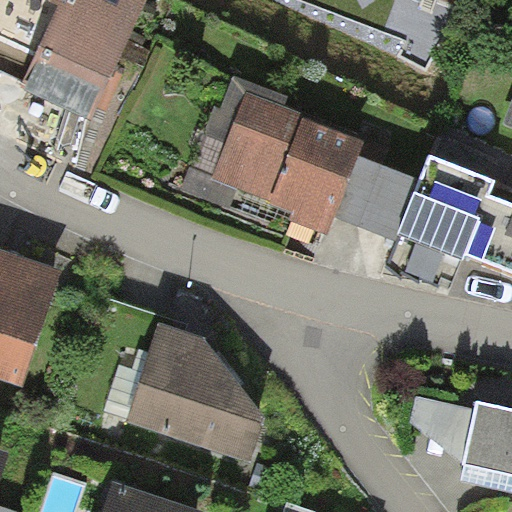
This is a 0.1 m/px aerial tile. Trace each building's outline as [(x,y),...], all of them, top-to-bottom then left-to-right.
[(90,82),(129,0),(51,0),(27,52),(90,82)] [(385,0),(416,12),(420,0),(385,0)] [(360,159),(365,146),(248,100),(215,181),(269,202),(267,207),(291,216),(288,223),(328,239),(337,218),(360,159)] [(511,275),(511,207),(490,198),(496,184),(429,157),(419,182),(397,237),(449,258),(464,264),(466,257),(511,275)] [(397,237),(419,182),(360,159),(337,218),(395,241),(397,237)] [(61,273),(0,253),(0,380),(23,388),(61,273)] [(206,343),(160,328),(128,426),(251,466),(264,424),(206,343)] [(477,410),(417,398),(411,424),(464,463),(477,410)] [(511,413),(478,405),(477,410),(464,463),(463,467),(511,479),(511,413)] [(0,488),(10,457),(0,453),(0,511),(14,511),(0,507),(0,488)] [(186,511),(114,488),(106,511),(186,511)]
